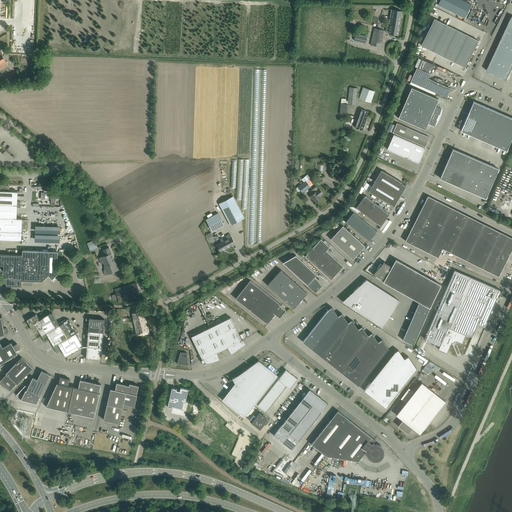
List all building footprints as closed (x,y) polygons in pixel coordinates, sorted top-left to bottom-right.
[(465,18),(471,4),(462,0),(439,0),(438,4),(465,18)] [(387,28),(386,32),(388,32),(388,33),(398,35),(402,11),(391,9),(389,23),(387,23),(386,28),(387,28)] [(507,80),(511,67),(511,16),(487,70),(507,80)] [(434,19),(421,45),(465,67),(478,40),(434,19)] [(381,47),(384,30),(374,28),(370,45),(381,47)] [(434,65),(418,58),(414,66),(430,73),(434,65)] [(447,97),(451,88),(428,78),(430,74),(416,68),(410,81),(447,97)] [(357,97),(357,93),(357,88),(349,87),(347,101),(345,101),(345,99),(341,98),(341,100),(339,113),(347,114),(348,104),(357,105),(358,97),(357,97)] [(375,91),(363,87),(359,98),(370,102),(375,91)] [(439,114),(441,108),(435,105),(438,99),(411,87),(398,117),(425,129),(428,123),(434,125),(437,120),(435,119),(436,117),(437,118),(438,115),(437,115),(438,113),(439,114)] [(506,150),(511,137),(511,118),(473,101),(461,130),(506,150)] [(362,129),(368,112),(361,109),(354,126),(362,129)] [(429,137),(406,127),(397,123),(393,132),(425,147),(429,137)] [(418,163),(425,148),(393,134),(387,149),(418,163)] [(498,169),(453,149),(440,178),(486,198),(498,169)] [(406,186),(402,183),(402,182),(381,170),(375,180),(400,196),(406,186)] [(303,178),(305,181),(298,187),(303,193),(310,187),(310,186),(314,183),(307,175),(303,178)] [(400,196),(375,180),(368,191),(394,206),(400,196)] [(316,186),(313,189),(310,191),(312,194),(310,195),(311,196),(310,196),(312,199),(313,198),(316,202),(321,198),(319,196),(322,193),(319,189),(318,189),(316,186)] [(0,203),(17,205),(17,191),(0,190),(0,203)] [(244,218),(233,195),(219,203),(230,225),(244,218)] [(389,214),(365,195),(356,207),(380,226),(389,214)] [(498,276),(511,249),(511,237),(428,196),(405,241),(438,257),(442,248),(498,276)] [(0,217),(16,218),(17,205),(0,203),(0,217)] [(224,223),(217,211),(206,217),(213,229),(224,223)] [(377,231),(353,212),(345,222),(369,241),(377,231)] [(0,230),(21,232),(22,218),(16,218),(0,217),(0,230)] [(365,246),(343,225),(330,239),(353,259),(365,246)] [(0,239),(21,240),(21,232),(0,230),(0,239)] [(235,243),(230,233),(220,239),(221,242),(216,245),(220,251),(235,243)] [(343,266),(330,254),(326,250),(329,246),(321,238),(305,256),(331,279),(343,266)] [(119,269),(116,261),(115,262),(111,253),(109,247),(103,249),(105,255),(99,257),(101,264),(104,263),(105,266),(104,266),(105,269),(104,269),(104,270),(103,271),(105,275),(119,269)] [(57,271),(58,251),(22,250),(22,255),(0,254),(0,264),(4,265),(3,269),(0,269),(0,272),(7,285),(21,286),(21,280),(42,281),(46,271),(52,279),(58,273),(57,271)] [(316,281),(313,278),(315,275),(294,256),(282,263),(315,292),(317,290),(317,289),(318,289),(318,290),(320,288),(319,288),(322,285),(319,283),(318,282),(317,282),(318,282),(317,283),(315,282),(316,281)] [(441,284),(396,259),(395,260),(396,260),(392,267),(384,262),(385,261),(384,261),(382,264),(381,263),(380,265),(377,269),(373,274),(373,275),(374,274),(385,280),(385,281),(384,281),(383,282),(428,307),(441,284)] [(307,293),(281,269),(267,284),(293,308),(307,293)] [(465,335),(466,335),(467,336),(468,336),(469,336),(470,336),(471,335),(472,335),(473,334),(473,333),(474,332),(478,324),(485,327),(487,322),(487,321),(500,289),(454,270),(424,339),(440,345),(439,348),(438,348),(446,352),(451,341),(455,339),(462,342),(465,335)] [(399,300),(366,279),(342,301),(382,326),(399,300)] [(282,305),(250,280),(243,289),(275,314),(279,317),(285,309),(281,306),(282,305)] [(116,293),(111,295),(113,299),(117,297),(119,302),(140,295),(136,282),(115,289),(116,293)] [(275,314),(243,289),(235,298),(267,323),(275,314)] [(429,308),(418,303),(402,340),(413,344),(429,308)] [(149,333),(143,310),(142,307),(132,310),(132,313),(135,327),(134,328),(134,329),(135,328),(137,336),(149,333)] [(312,349),(338,316),(332,307),(328,309),(302,341),(312,349)] [(59,325),(52,313),(50,313),(39,319),(36,314),(26,319),(33,331),(38,329),(41,335),(59,325)] [(321,356),(348,322),(342,313),(338,316),(312,349),(321,356)] [(241,340),(235,326),(230,317),(211,327),(222,349),(227,347),(231,353),(244,344),(243,342),(243,341),(244,341),(243,340),(242,339),(241,340)] [(101,359),(104,324),(104,319),(89,318),(86,358),(101,359)] [(330,364),(358,329),(352,320),(348,322),(321,356),(330,364)] [(71,335),(63,322),(59,325),(41,335),(41,336),(45,343),(50,340),(53,346),(71,335)] [(340,371),(368,335),(362,326),(358,329),(330,364),(340,371)] [(222,349),(211,327),(191,336),(202,359),(201,359),(201,360),(201,361),(202,361),(202,362),(203,362),(204,362),(204,363),(219,359),(217,352),(222,349)] [(83,346),(75,333),(71,335),(53,346),(57,353),(62,350),(65,356),(83,346)] [(349,378),(378,342),(372,333),(368,335),(340,371),(349,378)] [(358,386),(388,348),(382,339),(378,342),(349,378),(358,386)] [(0,363),(17,353),(16,350),(20,348),(17,343),(13,345),(11,342),(3,347),(0,343),(0,342),(0,363)] [(373,397),(404,359),(398,350),(394,352),(364,390),(373,397)] [(188,364),(187,352),(180,352),(177,364),(188,364)] [(386,407),(416,368),(408,356),(404,359),(373,397),(386,407)] [(17,384),(33,368),(22,357),(6,373),(6,374),(0,380),(9,390),(16,383),(17,384)] [(259,360),(258,359),(241,372),(239,373),(237,375),(232,378),(235,383),(222,399),(244,417),(277,375),(259,361),(258,360),(259,360)] [(286,369),(278,379),(282,382),(290,372),(286,369)] [(39,397),(50,374),(41,370),(37,379),(33,377),(28,387),(27,387),(27,388),(24,386),(16,395),(21,399),(37,403),(40,397),(39,397)] [(286,385),(294,375),(290,372),(282,382),(286,385)] [(298,378),(294,375),(286,385),(286,386),(290,388),(298,378)] [(68,411),(73,386),(68,385),(70,379),(60,377),(58,383),(57,383),(46,406),(68,411)] [(94,417),(99,393),(100,393),(100,392),(99,392),(101,384),(80,379),(78,388),(73,386),(68,411),(94,417)] [(278,379),(275,382),(284,389),(286,386),(286,385),(282,382),(278,379)] [(134,406),(137,394),(136,394),(138,385),(129,383),(129,385),(116,382),(115,389),(110,388),(103,419),(119,423),(123,403),(134,406)] [(275,382),(273,385),(281,392),(284,389),(275,382)] [(420,433),(445,400),(421,382),(396,414),(398,416),(399,415),(403,418),(398,426),(408,434),(414,426),(418,430),(418,431),(420,433)] [(273,385),(270,389),(279,395),(281,392),(273,385)] [(185,402),(186,396),(188,389),(180,387),(179,390),(179,389),(177,389),(177,390),(176,390),(177,388),(172,387),(167,407),(172,408),(173,406),(182,408),(183,402),(185,402)] [(270,389),(268,392),(276,399),(279,395),(270,389)] [(310,402),(316,394),(310,389),(303,397),(310,402)] [(276,399),(268,392),(265,395),(274,402),(276,399)] [(316,406),(322,399),(316,394),(310,402),(312,404),(316,406)] [(274,402),(265,395),(262,398),(271,405),(274,402)] [(312,404),(310,402),(303,397),(299,403),(308,410),(309,408),(312,404)] [(271,405),(262,398),(260,401),(268,408),(271,405)] [(328,403),(322,399),(316,406),(322,411),(328,403)] [(268,408),(260,401),(257,405),(266,412),(268,408)] [(308,410),(299,403),(294,408),(303,415),(306,412),(308,410)] [(322,411),(316,406),(312,404),(309,408),(318,415),(322,411)] [(299,422),(300,420),(303,416),(303,415),(294,408),(290,415),(299,422)] [(309,408),(308,410),(306,412),(315,419),(318,415),(309,408)] [(352,421),(350,419),(338,410),(311,444),(325,455),(352,421)] [(265,425),(269,419),(259,411),(255,416),(254,415),(249,420),(260,428),(264,423),(265,425)] [(306,412),(303,415),(303,416),(312,423),(315,419),(306,412)] [(299,422),(290,415),(285,420),(294,427),(296,424),(299,422)] [(312,423),(303,416),(300,420),(309,427),(312,423)] [(294,427),(285,420),(281,426),(285,429),(290,433),(293,429),(294,427)] [(300,420),(299,422),(296,424),(305,432),(309,427),(300,420)] [(375,439),(352,421),(325,455),(326,455),(358,461),(365,452),(366,453),(366,454),(367,455),(367,456),(368,457),(368,458),(369,458),(370,458),(370,459),(371,459),(372,460),(373,460),(374,460),(375,460),(376,460),(377,460),(378,460),(379,460),(379,459),(380,459),(381,458),(381,457),(382,457),(382,456),(383,456),(383,455),(383,454),(384,453),(384,452),(384,451),(384,450),(383,449),(383,448),(383,447),(382,446),(381,445),(380,444),(379,444),(378,443),(377,443),(376,443),(375,443),(374,443),(373,442),(375,439)] [(296,424),(294,427),(293,429),(302,436),(305,432),(296,424)] [(278,439),(285,429),(281,426),(273,435),(278,439)] [(283,442),(290,433),(285,429),(278,439),(283,442)] [(302,436),(293,429),(290,433),(294,437),(299,440),(302,436)] [(287,446),(294,437),(290,433),(283,442),(287,446)] [(291,449),(299,440),(294,437),(287,446),(291,449)] [(255,462),(252,467),(260,471),(263,466),(255,462)]
